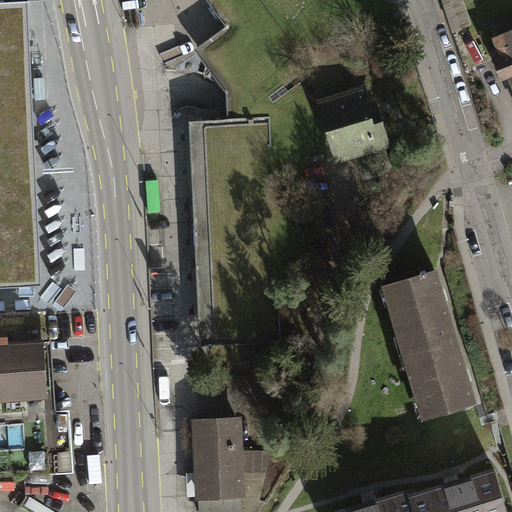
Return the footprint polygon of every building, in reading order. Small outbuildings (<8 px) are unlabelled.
[(0,286),(42,284),(28,0),(0,1),(0,286)] [(311,67),(260,0),(218,0),(243,33),(208,57),(233,90),(235,125),(204,126),(215,339),(278,335),(268,122),(276,123),(276,103),(302,82),(297,77),(311,67)] [(493,23),(498,36),(510,32),(505,19),(493,23)] [(511,30),(510,32),(498,36),(497,37),(505,57),(495,61),(502,76),(511,73),(511,74),(511,30)] [(362,91),(321,103),(334,146),(353,141),(356,151),(386,143),(378,113),(369,116),(362,91)] [(453,334),(434,271),(387,285),(406,348),(453,334)] [(453,334),(406,348),(425,414),(473,400),(453,334)] [(0,474),(50,471),(41,342),(6,345),(5,337),(0,336),(0,474)] [(75,474),(73,413),(49,413),(52,475),(75,474)] [(237,416),(198,419),(202,511),(259,511),(265,504),(259,502),(269,454),(237,450),(237,416)] [(445,485),(414,494),(418,511),(507,511),(495,470),(460,481),(459,479),(444,483),(445,485)] [(418,511),(414,494),(412,490),(377,500),(377,499),(363,503),(363,505),(339,511),(418,511)]
